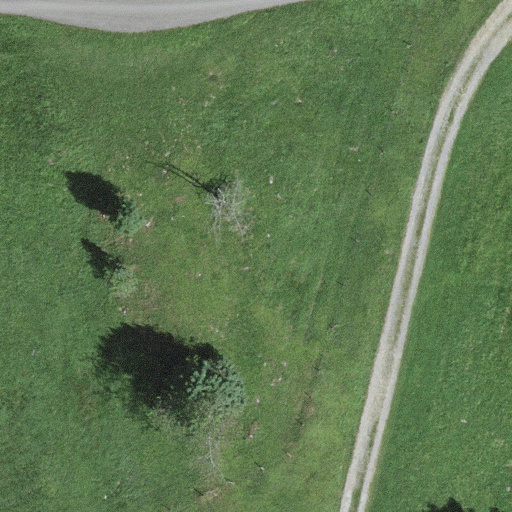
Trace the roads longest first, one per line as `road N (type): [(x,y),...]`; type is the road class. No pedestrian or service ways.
road 1 (track): [(354,511),(454,105),(511,14)]
road 2 (track): [(74,0),(231,0)]
